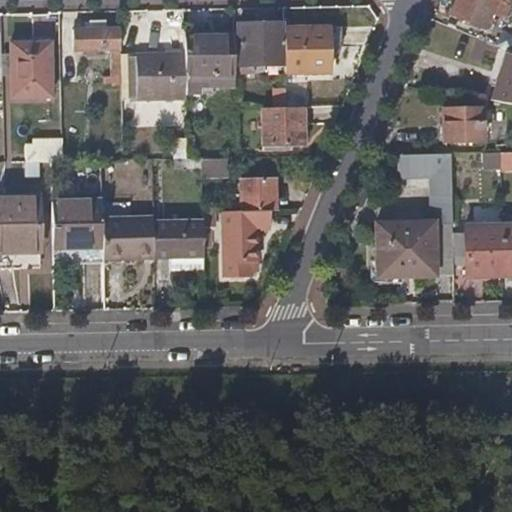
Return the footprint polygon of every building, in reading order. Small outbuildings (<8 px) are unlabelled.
[(455,0),(450,14),(486,28),(492,12),(504,17),(510,0),(455,0)] [(234,23),(234,31),(234,65),(285,64),(284,27),(284,22),(234,23)] [(120,27),(72,27),(73,50),(121,50),(120,27)] [(330,27),(284,27),(285,64),(285,72),(331,72),(330,27)] [(184,32),(185,53),(185,93),(200,95),(201,88),(209,87),(209,86),(234,86),(234,65),(234,31),(184,32)] [(49,41),(10,43),(11,96),(51,95),(49,41)] [(185,53),(128,54),(129,98),(185,99),(185,93),(185,53)] [(511,56),(505,54),(491,98),(511,102),(511,56)] [(285,89),(269,89),(270,107),(285,107),(285,89)] [(270,107),(262,107),(262,144),(304,143),(303,106),(285,107),(270,107)] [(481,109),(441,110),(442,141),(482,140),(481,109)] [(173,129),(163,129),(163,158),(173,158),(186,158),(186,121),(173,122),(173,129)] [(41,177),(41,161),(64,160),(64,138),(26,139),(27,178),(41,177)] [(450,152),(400,152),(400,175),(429,176),(430,194),(451,194),(450,152)] [(186,158),(173,158),(174,169),(201,169),(201,157),(186,158)] [(228,157),(201,157),(201,169),(201,177),(228,177),(228,157)] [(221,179),(206,179),(206,192),(221,192),(221,179)] [(275,179),(239,180),(241,212),(268,211),(277,211),(275,179)] [(430,194),(429,194),(429,214),(432,216),(451,217),(451,194),(430,194)] [(40,195),(0,196),(0,251),(42,251),(40,195)] [(102,199),(50,200),(52,255),(103,254),(102,217),(102,199)] [(241,212),(222,213),(223,277),(252,276),(252,271),(257,271),(257,230),(269,230),(268,211),(241,212)] [(152,215),(102,217),(103,254),(103,260),(152,258),(152,220),(152,215)] [(202,220),(152,220),(152,258),(170,258),(202,257),(202,220)] [(434,220),(374,222),(376,277),(435,276),(435,274),(434,220)] [(451,220),(434,220),(435,274),(452,274),(452,257),(451,232),(451,220)] [(511,223),(501,224),(502,276),(511,275),(511,223)] [(464,224),(463,233),(464,256),(464,277),(502,276),(501,224),(464,224)] [(463,233),(451,232),(452,257),(464,256),(463,233)] [(202,257),(170,258),(171,269),(202,269),(202,257)]
